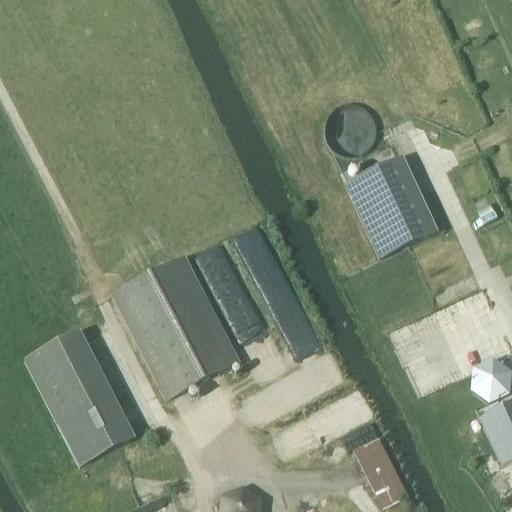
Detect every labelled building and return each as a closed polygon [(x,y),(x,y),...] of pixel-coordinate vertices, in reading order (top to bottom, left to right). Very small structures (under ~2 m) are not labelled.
[(379,263),(427,240),(394,171),(346,194),(379,263)] [(182,261),(126,290),(109,299),(164,406),(237,368),(182,261)] [(86,489),(139,464),(83,356),(31,378),(86,489)] [(495,370),(477,377),(475,395),(489,405),(507,397),(509,380),(495,370)] [(358,392),(300,419),(314,450),(337,439),(368,502),(399,486),(377,444),(382,441),(358,392)] [(511,407),(478,423),(501,472),(511,467),(511,470),(511,407)] [(240,499),(224,506),(223,511),(255,511),(256,511),(240,499)]
